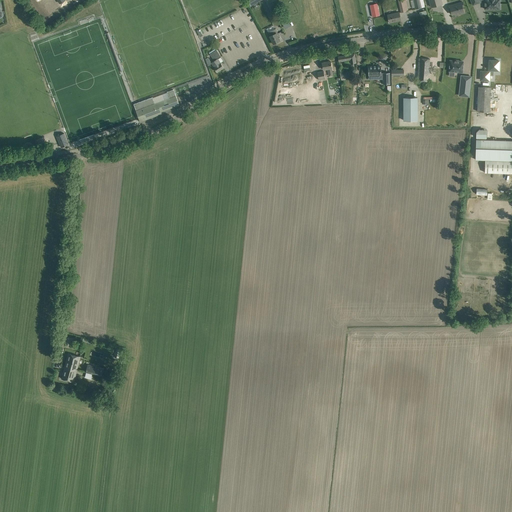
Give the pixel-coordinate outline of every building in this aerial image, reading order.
[(273,0),(272,0),(264,0),(271,12),(276,9),(272,1),(273,0)] [(408,8),(406,0),(398,0),(402,12),(406,11),(406,8),(408,8)] [(414,0),(416,7),(416,9),(422,7),(425,7),(423,0),(414,0)] [(485,2),(485,9),(500,9),(499,0),(481,0),(481,2),(485,2)] [(464,7),(463,1),(448,5),(449,9),(450,9),(452,14),(459,12),(460,14),(464,13),(462,7),(464,7)] [(377,3),(370,4),(372,17),(379,15),(377,3)] [(401,20),(399,12),(388,15),(389,23),(401,20)] [(289,20),(282,22),(285,28),(291,25),(289,20)] [(273,26),(266,29),(268,32),(273,44),(276,42),(277,43),(281,41),(280,37),(279,38),(277,33),(278,33),(276,29),(274,29),(273,26)] [(215,48),(209,52),(210,54),(214,61),(211,62),(211,63),(217,72),(223,68),(220,63),(218,59),(221,56),(216,50),(215,48)] [(339,62),(350,60),(351,64),(356,63),(355,53),(346,55),(338,57),(339,62)] [(419,63),(419,64),(420,64),(420,66),(429,67),(429,66),(432,66),(433,62),(430,62),(430,59),(419,58),(419,63)] [(463,61),(450,60),(450,64),(449,64),(448,67),(450,67),(449,71),(455,71),(460,72),(462,72),(463,61)] [(489,60),(489,70),(489,72),(489,75),(493,75),(493,70),(499,70),(499,60),(489,60)] [(330,61),(322,63),(323,68),(323,70),(327,69),(328,73),(332,72),(332,68),(331,66),(330,61)] [(373,66),(368,66),(368,75),(375,75),(375,79),(383,79),(383,84),(390,84),(390,72),(383,73),(381,73),(381,66),(376,66),(373,66)] [(420,66),(419,80),(428,81),(429,67),(420,66)] [(481,71),(481,80),(489,80),(489,75),(489,72),(481,71)] [(471,77),(461,76),(459,95),(469,96),(471,77)] [(477,111),(490,112),(491,87),(478,87),(477,111)] [(152,97),(133,104),(140,121),(147,119),(146,118),(161,112),(174,107),(173,106),(179,104),(173,89),(167,92),(170,100),(155,105),(152,97)] [(417,98),(404,98),(404,120),(417,120),(417,98)] [(476,144),(475,158),(486,159),(485,160),(511,161),(511,140),(486,140),(486,132),(484,130),(479,130),(476,132),(476,139),(476,144)] [(57,136),(61,147),(68,144),(64,133),(57,136)] [(511,161),(485,160),(485,172),(511,173),(511,161)] [(76,370),(80,356),(68,353),(65,367),(76,370)] [(104,369),(88,364),(85,372),(101,377),(104,369)] [(73,382),(76,370),(65,367),(62,379),(73,382)]
